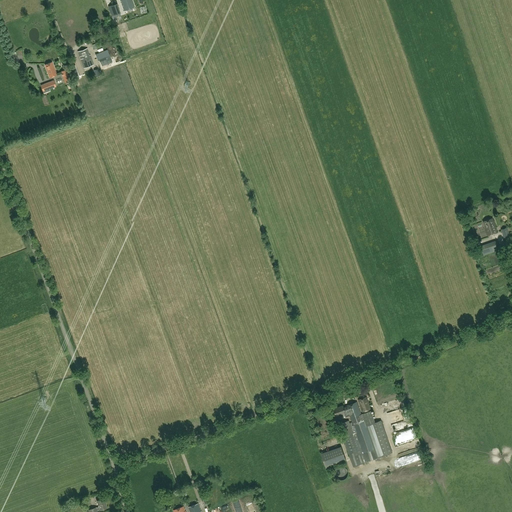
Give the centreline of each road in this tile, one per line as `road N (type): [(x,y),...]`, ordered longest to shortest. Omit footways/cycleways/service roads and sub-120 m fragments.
road 1 (unclassified): [(114,468),(511,317)]
road 2 (unclassified): [(114,468),(0,159)]
